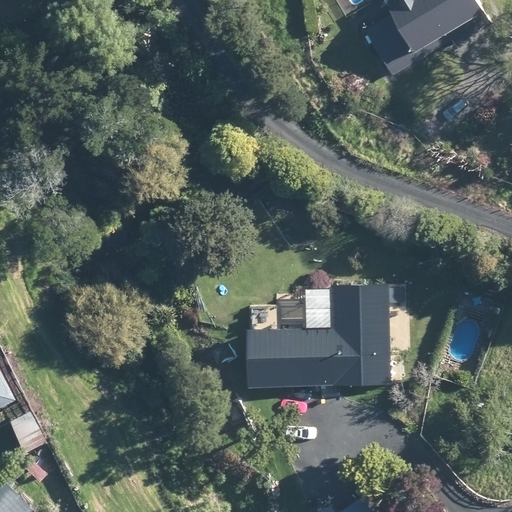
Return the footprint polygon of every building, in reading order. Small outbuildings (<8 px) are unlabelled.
[(461,43),(500,21),(488,0),(392,0),(398,11),(373,25),(400,73),(441,49),(459,39),(461,43)] [(397,382),(396,332),(395,280),(336,281),(337,324),(291,326),(291,311),(261,312),(261,326),(254,327),(255,385),(286,384),(342,383),(397,382)] [(0,359),(0,408),(20,398),(0,359)] [(14,421),(25,446),(41,440),(30,413),(14,421)] [(0,488),(0,505),(17,489),(9,480),(0,488)] [(394,511),(378,487),(341,511),(394,511)]
